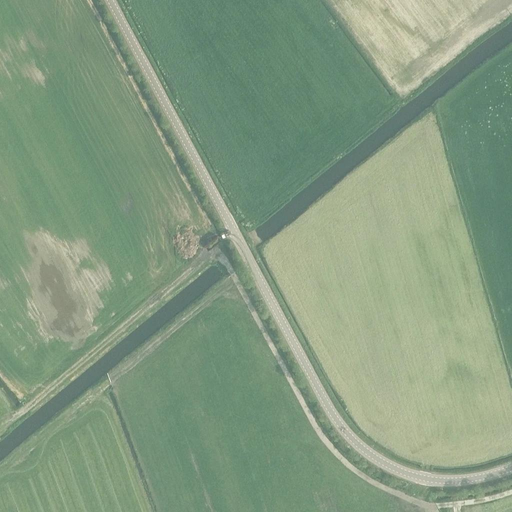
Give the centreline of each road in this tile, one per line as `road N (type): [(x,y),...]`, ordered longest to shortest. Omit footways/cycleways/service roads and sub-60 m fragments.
road 1 (tertiary): [(511,467),(462,480),(423,478),(349,437),(109,0)]
road 2 (track): [(231,228),(212,242),(213,252),(21,411)]
road 3 (track): [(237,282),(104,385)]
